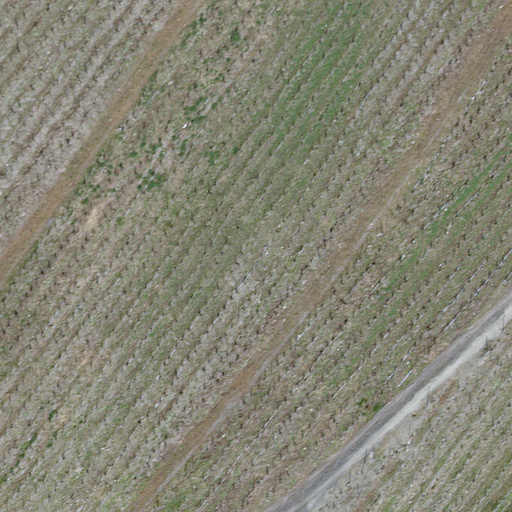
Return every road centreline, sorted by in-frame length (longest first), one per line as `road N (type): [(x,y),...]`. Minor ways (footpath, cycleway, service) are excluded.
road 1 (track): [(139,511),(412,179),(511,23)]
road 2 (track): [(0,281),(204,0)]
road 3 (track): [(511,324),(307,511)]
